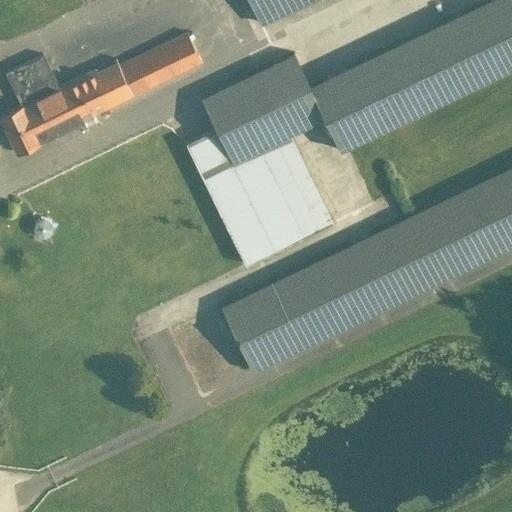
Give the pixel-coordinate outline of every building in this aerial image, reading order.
[(215,126),(186,140),(246,262),(335,219),(293,133),(324,116),(340,149),(511,66),(511,0),(482,0),(308,83),(293,51),(201,96),(215,126)] [(250,0),(261,23),(309,0),(250,0)] [(1,113),(19,150),(203,62),(187,29),(118,62),(116,56),(59,83),(44,53),(6,70),(22,103),(1,113)] [(511,163),(222,304),(241,343),(253,369),(511,244),(511,163)] [(35,220),(33,227),(36,234),(44,236),(51,233),(54,225),(50,219),(42,216),(35,220)]
